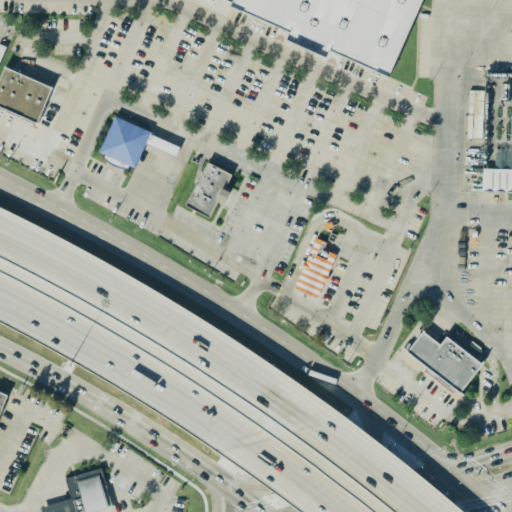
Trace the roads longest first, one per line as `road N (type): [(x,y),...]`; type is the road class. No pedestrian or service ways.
road 1 (primary): [(451,470),(357,393),(192,279),(0,176)]
road 2 (motorway): [(306,419),(205,348),(0,235)]
road 3 (motorway): [(0,290),(99,340),(260,440)]
road 4 (primary): [(227,489),(268,491),(354,469),(371,449),(377,409)]
road 5 (motorway): [(425,511),(306,419)]
road 6 (secondary): [(451,470),(308,511)]
road 7 (primary): [(0,352),(118,418)]
